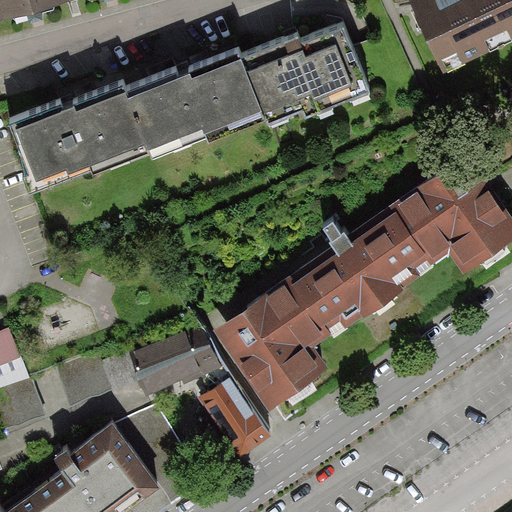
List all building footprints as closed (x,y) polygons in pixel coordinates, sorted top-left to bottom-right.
[(0,0),(0,14),(16,11),(14,5),(26,2),(29,15),(45,11),(41,0),(52,0),(53,0),(0,0)] [(511,0),(414,0),(444,61),(511,29),(511,0)] [(299,28),(243,49),(267,112),(270,119),(304,106),(307,113),(373,88),(346,18),(302,35),(299,28)] [(174,64),(126,83),(147,137),(153,153),(192,138),(194,144),(210,137),(213,143),(231,136),(228,127),(267,112),(243,49),(241,45),(177,70),(174,64)] [(62,96),(10,116),(33,175),(72,160),(76,170),(91,164),(92,168),(112,160),(109,152),(147,137),(126,83),(123,77),(63,101),(62,96)] [(286,420),(313,401),(413,330),(511,262),(511,260),(511,215),(487,180),(480,185),(463,160),(443,174),(440,170),(351,232),(345,224),(344,225),(334,212),(322,220),(331,232),(328,234),(334,243),(247,304),(250,307),(228,322),(245,347),(238,352),(286,420)] [(202,322),(130,349),(148,390),(223,361),(202,322)] [(11,327),(0,331),(0,364),(22,355),(11,327)] [(98,350),(57,364),(70,401),(114,385),(98,350)] [(232,373),(202,395),(241,452),(271,429),(232,373)] [(32,377),(0,389),(0,426),(0,427),(46,411),(32,377)] [(0,511),(161,511),(182,498),(205,478),(159,401),(116,420),(110,414),(73,443),(67,442),(55,451),(62,460),(4,503),(0,497),(0,511)] [(311,488),(325,478),(320,470),(306,480),(311,488)]
